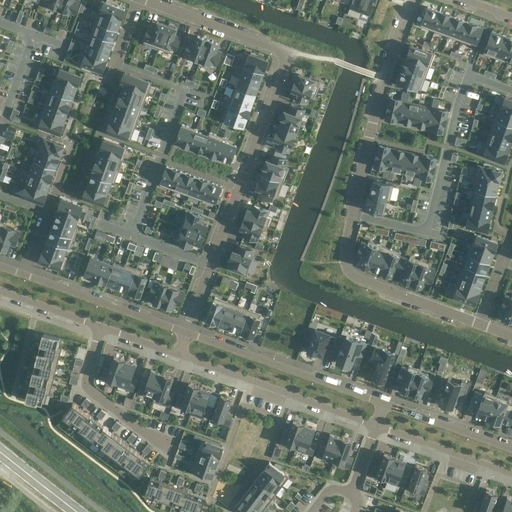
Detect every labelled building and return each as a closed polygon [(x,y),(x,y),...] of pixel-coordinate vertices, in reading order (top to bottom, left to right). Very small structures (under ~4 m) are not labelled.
[(44,0),(44,3),(49,5),(48,8),(58,12),(62,0),(44,0)] [(62,0),(58,12),(68,16),(69,12),(74,14),(79,1),(77,0),(62,0)] [(352,0),(348,14),(359,19),(362,11),(369,14),(373,5),(375,5),(377,0),(352,0)] [(102,1),(98,12),(121,20),(121,18),(122,18),(125,10),(112,5),(113,3),(107,1),(106,3),(102,1)] [(424,15),(420,26),(434,32),(442,12),(427,7),(427,8),(425,8),(422,14),(424,15)] [(98,12),(94,22),(117,31),(121,20),(98,12)] [(442,12),(434,32),(448,37),(455,17),(442,12)] [(455,17),(448,37),(461,42),(469,22),(455,17)] [(94,22),(90,32),(113,41),(117,31),(94,22)] [(149,26),(143,43),(159,49),(167,25),(157,22),(155,28),(149,26)] [(469,22),(461,42),(475,47),(483,28),(469,22)] [(167,25),(159,49),(174,54),(180,38),(175,36),(177,29),(175,28),(176,26),(169,24),(168,26),(167,25)] [(492,31),(483,54),(496,59),(504,36),(492,31)] [(90,32),(87,42),(110,51),(113,41),(90,32)] [(511,38),(504,36),(496,59),(508,63),(511,51),(511,38)] [(190,41),(185,55),(190,57),(189,60),(199,64),(208,40),(197,37),(195,43),(190,41)] [(208,40),(199,64),(214,69),(221,52),(215,50),(218,44),(208,40)] [(83,53),(86,54),(106,61),(110,51),(87,42),(83,53)] [(411,46),(407,58),(430,67),(434,54),(411,46)] [(245,53),(241,64),(264,72),(268,61),(257,57),(258,55),(251,53),(250,55),(245,53)] [(86,54),(82,64),(102,72),(106,61),(86,54)] [(407,58),(402,70),(425,79),(430,67),(407,58)] [(237,75),(236,76),(241,78),(241,76),(260,83),(264,72),(241,64),(237,75)] [(55,80),(76,88),(77,86),(77,85),(78,85),(81,76),(59,68),(55,80)] [(402,70),(398,82),(421,91),(425,79),(402,70)] [(125,73),(122,81),(125,83),(124,86),(147,94),(151,83),(125,73)] [(295,83),(292,91),(296,92),(294,98),(307,103),(309,97),(314,99),(320,82),(299,75),(296,83),(295,83)] [(241,78),(237,87),(256,94),(260,83),(241,76),(241,78)] [(53,79),(49,91),(72,99),(76,88),(55,80),(54,79),(53,79)] [(120,97),(143,106),(147,95),(147,94),(124,86),(120,97)] [(231,97),(231,98),(252,105),(256,94),(237,87),(235,87),(231,97)] [(49,91),(45,102),(68,110),(70,105),(70,104),(72,99),(49,91)] [(390,98),(385,119),(401,123),(406,102),(407,102),(408,98),(402,96),(401,101),(390,98)] [(511,100),(502,96),(498,108),(511,113),(511,100)] [(118,103),(116,109),(139,117),(143,106),(120,97),(117,103),(118,103)] [(225,108),(227,109),(248,116),(252,105),(231,98),(231,97),(229,97),(225,108)] [(41,113),(64,122),(68,111),(68,110),(45,102),(41,113)] [(406,102),(401,123),(414,126),(419,105),(407,102),(406,102)] [(432,108),(427,129),(442,133),(447,112),(437,110),(438,105),(432,104),(431,108),(432,108)] [(419,105),(414,126),(427,129),(432,108),(431,108),(419,105)] [(282,119),(280,125),(297,131),(304,110),(291,106),(289,112),(284,110),(281,118),(282,119)] [(511,126),(511,113),(498,108),(493,119),(511,126)] [(116,109),(112,120),(135,128),(139,117),(116,109)] [(227,109),(223,120),(243,127),(248,116),(227,109)] [(41,113),(36,125),(60,133),(63,125),(64,122),(41,113)] [(511,126),(493,119),(489,131),(511,138),(511,126)] [(110,123),(107,131),(130,140),(135,128),(112,120),(110,123)] [(182,124),(175,142),(189,147),(195,131),(196,132),(196,130),(182,124)] [(277,132),(276,136),(274,140),(278,141),(276,147),(283,150),(289,152),(291,146),(292,146),(294,142),(295,138),(294,138),(297,131),(280,125),(278,132),(277,132)] [(195,131),(189,147),(203,152),(209,137),(208,136),(196,132),(195,131)] [(508,150),(511,140),(511,138),(489,131),(485,142),(508,150)] [(209,137),(203,152),(204,153),(217,157),(222,142),(223,142),(224,138),(209,133),(208,136),(209,137)] [(41,137),(36,149),(59,157),(61,154),(64,146),(41,137)] [(101,148),(100,152),(123,160),(127,148),(104,140),(101,148)] [(222,142),(217,157),(231,162),(231,161),(233,162),(235,155),(233,154),(236,147),(223,142),(222,142)] [(508,150),(485,142),(481,154),(504,162),(508,150)] [(379,146),(374,166),(384,169),(383,173),(389,175),(391,170),(389,170),(394,149),(379,146)] [(36,149),(32,160),(55,169),(59,157),(36,149)] [(394,149),(389,170),(391,170),(403,173),(408,153),(394,149)] [(96,163),(119,171),(123,161),(123,160),(100,152),(96,163)] [(408,153),(403,173),(415,176),(416,176),(421,156),(408,153)] [(265,168),(262,174),(283,182),(289,167),(284,166),(286,160),(273,155),(271,161),(266,159),(263,167),(265,168)] [(415,176),(414,180),(420,182),(421,178),(431,180),(436,159),(421,156),(416,176),(415,176)] [(32,160),(28,172),(51,180),(53,174),(55,169),(32,160)] [(94,169),(92,174),(111,181),(111,182),(114,183),(119,171),(96,163),(93,169),(94,169)] [(166,166),(159,186),(173,191),(180,171),(167,166),(166,166)] [(477,166),(475,178),(498,184),(501,171),(477,166)] [(180,171),(173,191),(187,196),(194,176),(180,171)] [(24,183),(27,185),(27,184),(47,191),(51,180),(51,181),(51,180),(28,172),(24,183)] [(92,174),(88,186),(107,193),(107,192),(111,182),(111,181),(92,174)] [(259,181),(256,189),(260,190),(258,196),(266,199),(271,201),(274,195),(278,197),(283,182),(262,174),(260,181),(259,181)] [(194,176),(187,196),(201,201),(202,199),(201,199),(208,181),(194,176)] [(496,195),(498,184),(475,178),(472,190),(473,190),(496,195)] [(208,181),(201,199),(202,199),(215,204),(219,194),(221,195),(223,188),(221,187),(221,186),(208,181)] [(373,181),(370,196),(386,200),(389,201),(393,186),(373,181)] [(26,187),(23,196),(43,203),(46,195),(47,191),(27,184),(27,185),(26,187)] [(86,189),(83,197),(106,206),(111,194),(107,192),(107,193),(88,186),(87,188),(86,189)] [(493,207),(496,195),(473,190),(470,202),(493,207)] [(370,196),(366,210),(383,214),(386,200),(370,196)] [(62,199),(58,210),(78,217),(82,207),(62,199)] [(490,219),(493,207),(470,202),(468,213),(490,219)] [(247,210),(244,220),(262,226),(262,227),(267,228),(270,218),(266,217),(268,211),(254,206),(252,212),(247,210)] [(58,211),(55,220),(74,227),(78,218),(78,217),(58,210),(58,211)] [(186,211),(180,227),(203,235),(207,225),(201,223),(202,218),(195,215),(186,211)] [(487,231),(490,219),(468,213),(465,225),(487,231)] [(55,220),(51,230),(74,239),(78,229),(78,228),(74,227),(55,220)] [(244,220),(240,229),(245,231),(243,236),(257,241),(262,227),(262,226),(244,220)] [(4,227),(0,237),(0,247),(7,250),(9,244),(14,246),(19,232),(5,227),(4,227)] [(180,227),(174,242),(191,248),(193,243),(200,245),(203,235),(180,227)] [(51,230),(47,240),(67,248),(70,249),(74,239),(51,230)] [(491,240),(474,234),(470,245),(493,253),(497,243),(497,242),(497,240),(491,238),(491,240)] [(47,240),(44,251),(63,258),(63,257),(67,248),(47,240)] [(362,243),(357,256),(362,258),(360,265),(370,269),(379,245),(369,241),(367,245),(362,243)] [(379,245),(370,269),(381,273),(390,249),(379,245)] [(493,253),(470,245),(467,255),(490,264),(493,253)] [(231,259),(228,267),(247,274),(253,258),(251,257),(253,251),(239,246),(237,252),(233,251),(230,259),(231,259)] [(390,249),(381,273),(392,276),(394,270),(399,272),(404,258),(399,256),(400,253),(390,249)] [(43,253),(39,261),(53,266),(52,268),(58,270),(58,268),(63,270),(67,259),(63,258),(44,251),(43,253)] [(490,264),(467,255),(463,265),(486,274),(490,264)] [(91,257),(84,276),(95,280),(102,261),(91,257)] [(404,258),(399,272),(404,273),(401,280),(411,284),(420,260),(410,257),(409,260),(404,258)] [(420,260),(411,284),(421,288),(424,281),(429,283),(434,269),(429,267),(430,264),(420,260)] [(95,280),(96,280),(106,284),(113,265),(112,265),(102,261),(95,280)] [(113,265),(106,284),(118,288),(125,267),(124,267),(113,263),(112,265),(113,265)] [(125,267),(118,288),(129,292),(137,269),(125,264),(124,267),(125,267)] [(486,274),(463,265),(459,275),(482,284),(486,274)] [(137,269),(129,292),(140,296),(145,284),(147,278),(141,275),(142,271),(137,269)] [(482,284),(459,275),(455,285),(478,294),(482,284)] [(154,281),(149,295),(155,297),(153,302),(162,305),(170,284),(160,281),(160,283),(154,281)] [(170,284),(162,305),(172,309),(174,304),(179,306),(184,292),(179,290),(180,288),(170,284)] [(478,294),(455,285),(451,296),(455,297),(455,300),(461,302),(462,300),(474,304),(478,294)] [(511,321),(511,295),(511,298),(506,296),(501,310),(506,312),(504,318),(511,321)] [(210,309),(206,321),(219,325),(227,302),(215,297),(213,303),(211,302),(208,309),(210,309)] [(227,302),(219,325),(229,329),(238,306),(227,302)] [(238,306),(229,329),(240,333),(248,310),(238,306)] [(248,310),(240,333),(252,338),(256,326),(258,327),(261,320),(259,320),(261,314),(248,310)] [(315,330),(308,352),(317,355),(317,354),(322,356),(325,347),(331,349),(335,338),(329,336),(329,335),(315,330)] [(43,333),(41,343),(59,348),(59,347),(62,338),(43,333)] [(341,353),(337,362),(349,367),(354,354),(361,356),(365,344),(346,337),(343,346),(342,346),(340,352),(341,353)] [(62,348),(59,347),(59,348),(41,343),(38,352),(59,358),(62,348)] [(376,346),(372,358),(379,360),(373,377),(375,378),(375,380),(382,383),(383,381),(385,382),(396,352),(383,348),(383,349),(376,346)] [(38,352),(36,362),(57,367),(59,358),(38,352)] [(116,386),(125,361),(114,357),(109,370),(104,368),(100,380),(116,386)] [(136,365),(125,361),(116,386),(133,392),(137,380),(132,378),(136,365)] [(36,362),(34,371),(54,376),(57,367),(36,362)] [(402,367),(397,381),(403,383),(400,389),(410,393),(418,371),(419,371),(419,370),(409,366),(408,369),(402,367)] [(52,386),(54,376),(34,371),(31,380),(52,386)] [(137,393),(153,399),(162,375),(151,371),(146,384),(141,382),(137,393)] [(418,371),(410,393),(420,397),(423,390),(428,392),(433,378),(428,376),(428,375),(419,371),(418,371)] [(174,379),(162,375),(153,399),(152,401),(169,408),(174,394),(169,392),(174,379)] [(31,380),(29,390),(47,395),(49,395),(52,386),(31,380)] [(443,395),(440,403),(453,408),(457,399),(465,402),(471,384),(462,381),(461,384),(448,380),(445,388),(443,387),(441,394),(443,395)] [(191,413),(200,388),(188,384),(184,397),(178,395),(174,407),(190,412),(191,413)] [(211,392),(200,388),(191,413),(190,412),(190,415),(207,421),(212,407),(206,405),(211,392)] [(47,395),(29,390),(26,399),(45,404),(47,395)] [(474,391),(468,409),(477,413),(476,415),(488,419),(496,396),(485,392),(484,395),(474,391)] [(227,413),(232,399),(220,395),(211,420),(229,426),(233,415),(227,413)] [(488,419),(488,420),(500,424),(501,421),(510,424),(511,419),(511,404),(507,403),(508,400),(496,396),(488,419)] [(61,419),(69,425),(81,410),(73,404),(61,419)] [(69,425),(77,431),(88,416),(81,410),(69,425)] [(84,437),(96,422),(88,416),(77,431),(84,437)] [(304,425),(293,421),(288,434),(283,432),(279,444),(296,450),(304,425)] [(84,437),(92,443),(104,427),(96,422),(84,437)] [(315,429),(304,425),(296,450),(312,456),(316,444),(311,442),(315,429)] [(100,449),(102,447),(101,447),(111,433),(104,427),(92,443),(100,449)] [(109,452),(119,439),(111,433),(101,447),(102,447),(109,452)] [(333,461),(341,438),(330,435),(326,448),(320,446),(316,457),(322,459),(322,457),(333,461)] [(353,443),(341,438),(333,461),(332,463),(349,469),(353,458),(348,456),(353,443)] [(107,454),(115,460),(127,445),(119,439),(109,452),(107,454)] [(197,450),(220,458),(224,447),(201,439),(197,450)] [(135,451),(127,445),(115,460),(123,466),(135,451)] [(216,468),(220,458),(197,450),(193,460),(216,468)] [(123,466),(131,472),(142,457),(135,451),(123,466)] [(387,480),(395,458),(384,454),(379,467),(373,465),(369,476),(387,483),(387,480)] [(150,463),(142,457),(131,472),(138,478),(150,463)] [(406,462),(395,458),(387,480),(398,484),(397,486),(403,488),(407,477),(401,475),(406,462)] [(216,468),(193,460),(189,471),(212,479),(216,468)] [(269,463),(262,472),(282,486),(289,477),(269,463)] [(416,465),(407,490),(424,496),(428,484),(422,482),(427,469),(416,465)] [(262,472),(256,480),(275,495),(282,486),(262,472)] [(154,499),(155,497),(154,497),(160,481),(150,478),(144,496),(154,499)] [(269,504),(275,495),(256,480),(249,489),(269,504)] [(163,500),(169,484),(160,481),(154,497),(155,497),(163,500)] [(162,502),(172,506),(178,488),(169,484),(163,500),(162,502)] [(172,506),(181,509),(187,491),(178,488),(172,506)] [(249,489),(243,497),(262,511),(269,504),(249,489)] [(491,511),(498,495),(486,490),(481,504),(476,502),(472,511),(491,511)] [(189,511),(196,494),(187,491),(181,509),(189,511)] [(189,511),(200,511),(206,497),(196,494),(189,511)] [(262,511),(243,497),(236,506),(243,511),(262,511)] [(511,511),(511,499),(507,498),(503,511),(497,509),(496,511),(511,511)]
